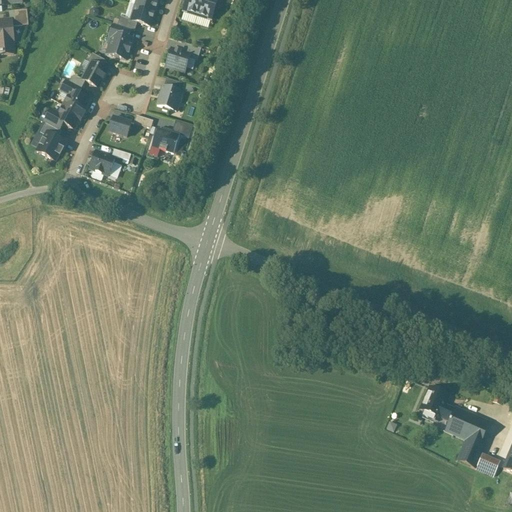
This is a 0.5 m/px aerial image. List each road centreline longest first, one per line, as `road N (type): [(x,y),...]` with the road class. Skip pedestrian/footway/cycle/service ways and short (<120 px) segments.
road 1 (unclassified): [(511,357),(207,243)]
road 2 (secondary): [(183,511),(180,369),(207,243)]
road 3 (secondary): [(207,243),(282,0)]
road 4 (residential): [(69,190),(207,243)]
